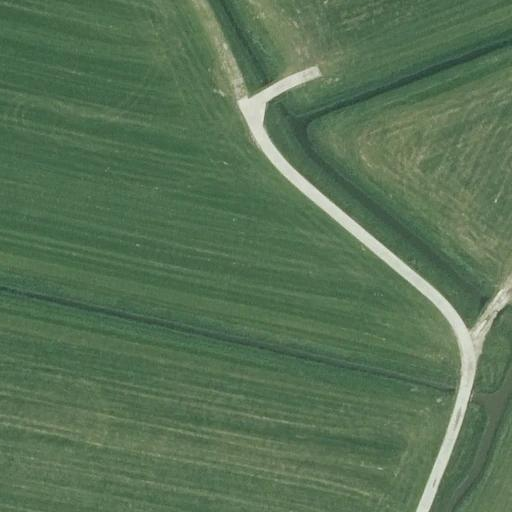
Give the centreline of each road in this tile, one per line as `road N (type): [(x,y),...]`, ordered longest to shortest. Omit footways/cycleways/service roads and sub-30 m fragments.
road 1 (track): [(419,511),(466,378),(465,343),(444,312),(261,140),(252,117),(258,99),(311,72)]
road 2 (track): [(252,117),(196,0)]
